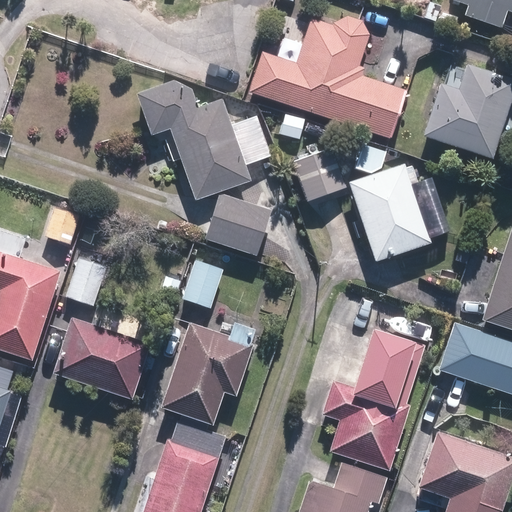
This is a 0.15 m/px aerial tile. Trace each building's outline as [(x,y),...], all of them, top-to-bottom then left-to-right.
[(115,0),(142,21),(157,4),(181,18),(242,2),(242,0),(115,0)] [(509,11),(511,11),(511,0),(456,0),(470,5),(467,14),(504,27),(509,11)] [(392,137),(407,89),(359,73),(371,36),(313,18),(298,63),(264,52),(251,92),(392,137)] [(442,83),(425,136),(494,158),(511,101),(511,77),(469,64),(461,89),(442,83)] [(258,117),(233,126),(224,99),(199,107),(193,88),(176,81),(139,94),(152,133),(173,126),(198,200),(252,181),(247,165),(272,156),(258,117)] [(347,185),(334,149),(297,162),(309,198),(347,185)] [(406,163),(351,182),(378,261),(433,242),(406,163)] [(222,195),(207,240),(258,256),(272,211),(222,195)] [(81,215),(54,208),(47,233),(74,241),(81,215)] [(511,328),(511,227),(483,319),(511,328)] [(0,289),(2,290),(0,297),(0,350),(32,360),(61,271),(0,250),(0,289)] [(96,302),(108,265),(82,257),(70,294),(96,302)] [(223,270),(197,261),(185,296),(211,305),(223,270)] [(75,318),(56,372),(134,399),(153,344),(75,318)] [(511,340),(455,322),(439,369),(511,392),(511,340)] [(237,394),(254,347),(193,325),(164,404),(215,422),(226,391),(237,394)] [(342,418),(333,450),(340,451),(339,453),(391,468),(425,344),(373,330),(357,386),(335,380),(325,413),(342,418)] [(0,424),(18,370),(0,363),(0,424)] [(180,419),(146,511),(200,511),(228,437),(180,419)] [(501,511),(511,480),(511,454),(439,431),(421,486),(451,496),(446,511),(501,511)] [(342,461),(334,485),(313,478),(302,511),(371,511),(375,501),(380,503),(388,476),(342,461)]
